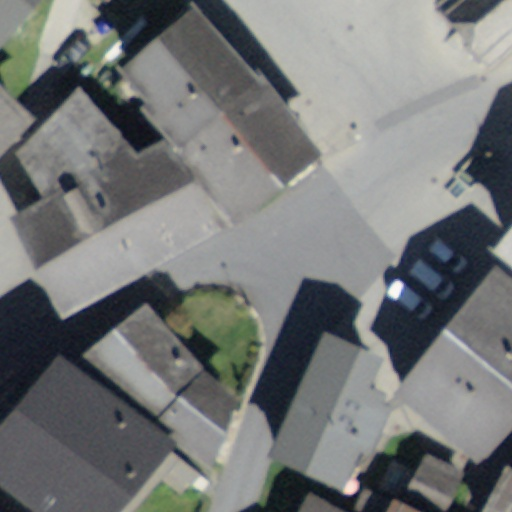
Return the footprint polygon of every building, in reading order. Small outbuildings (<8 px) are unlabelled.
[(0,0),(0,42),(37,0),(0,0)] [(511,0),(466,0),(504,41),(511,33),(511,0)] [(197,5),(118,73),(245,221),(324,153),(197,5)] [(0,140),(30,112),(0,80),(0,140)] [(16,215),(60,301),(208,225),(165,139),(138,153),(90,101),(34,154),(57,194),(16,215)] [(511,231),(503,242),(511,248),(511,231)] [(511,279),(499,268),(400,390),(483,457),(511,421),(511,279)] [(143,300),(99,346),(164,409),(209,363),(143,300)] [(383,359),(328,333),(271,456),(346,491),(389,399),(368,389),(383,359)] [(119,511),(177,436),(65,351),(0,436),(0,474),(49,511),(119,511)] [(242,397),(210,369),(169,415),(219,460),(242,397)] [(511,511),(511,483),(496,511),(511,511)] [(345,511),(313,493),(302,511),(345,511)] [(422,511),(399,500),(392,511),(422,511)]
